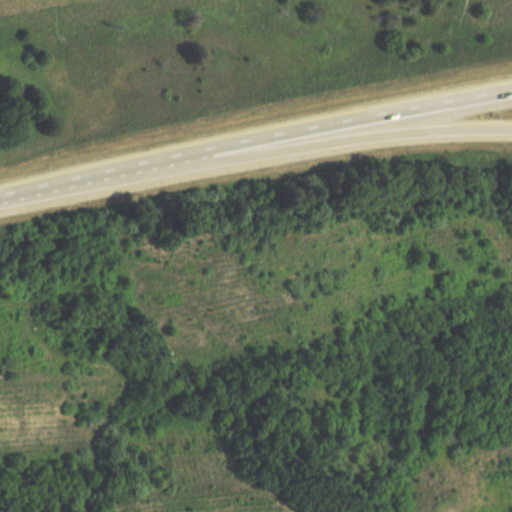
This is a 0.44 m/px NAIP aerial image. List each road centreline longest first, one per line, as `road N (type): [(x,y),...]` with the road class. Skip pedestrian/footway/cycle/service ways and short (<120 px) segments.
road 1 (motorway): [(0,195),(511,88)]
road 2 (motorway): [(74,177),(221,166),(511,123)]
